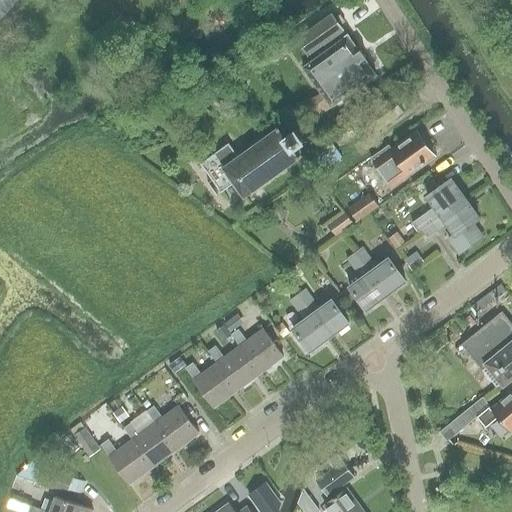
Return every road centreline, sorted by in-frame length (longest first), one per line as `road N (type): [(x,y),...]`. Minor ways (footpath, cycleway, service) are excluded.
road 1 (residential): [(168,511),(372,354)]
road 2 (residential): [(372,354),(511,254)]
road 3 (residential): [(414,511),(404,429),(372,354)]
